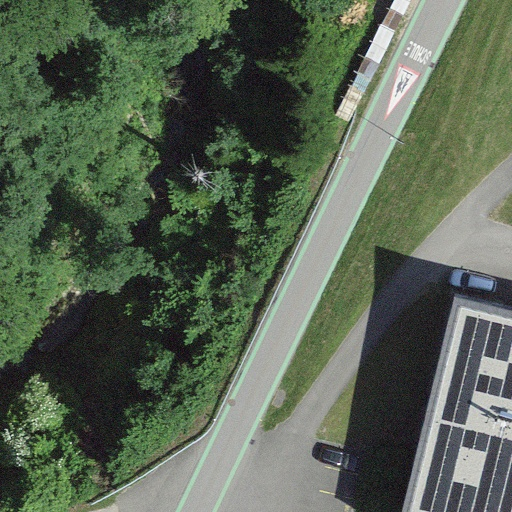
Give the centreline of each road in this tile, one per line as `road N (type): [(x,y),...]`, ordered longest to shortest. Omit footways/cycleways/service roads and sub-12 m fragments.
road 1 (residential): [(200,511),(469,0)]
road 2 (track): [(182,511),(202,507),(511,155)]
